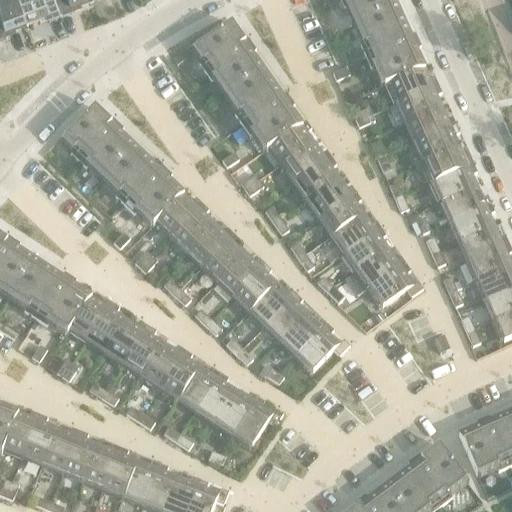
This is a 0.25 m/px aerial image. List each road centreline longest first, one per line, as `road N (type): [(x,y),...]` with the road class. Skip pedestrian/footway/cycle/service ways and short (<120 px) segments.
road 1 (residential): [(282,511),(408,413),(511,361)]
road 2 (residential): [(0,168),(113,53),(200,0)]
road 3 (residential): [(511,188),(428,0)]
